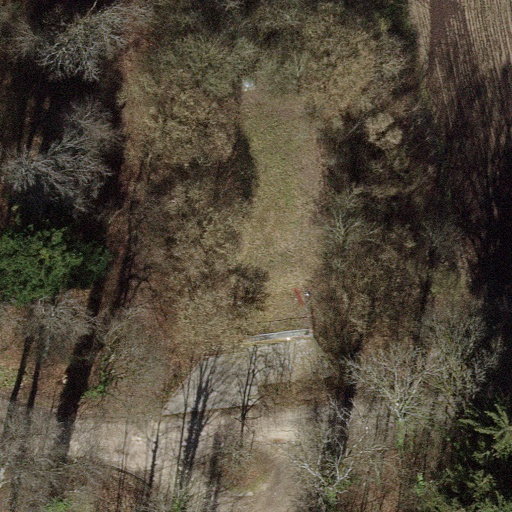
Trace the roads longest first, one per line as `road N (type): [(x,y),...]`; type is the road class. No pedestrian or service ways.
road 1 (track): [(511,405),(132,438)]
road 2 (track): [(132,438),(0,449)]
